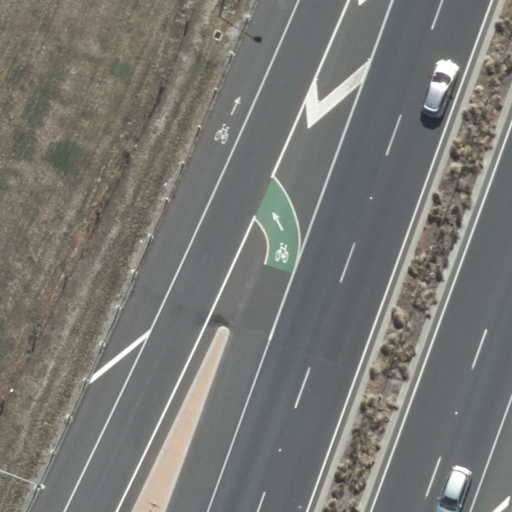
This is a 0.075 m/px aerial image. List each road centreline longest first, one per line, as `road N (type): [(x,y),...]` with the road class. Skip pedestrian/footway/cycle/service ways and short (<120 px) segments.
road 1 (trunk): [(89,511),(321,0)]
road 2 (trunk): [(258,511),(442,0)]
road 3 (trunk): [(511,277),(426,511)]
